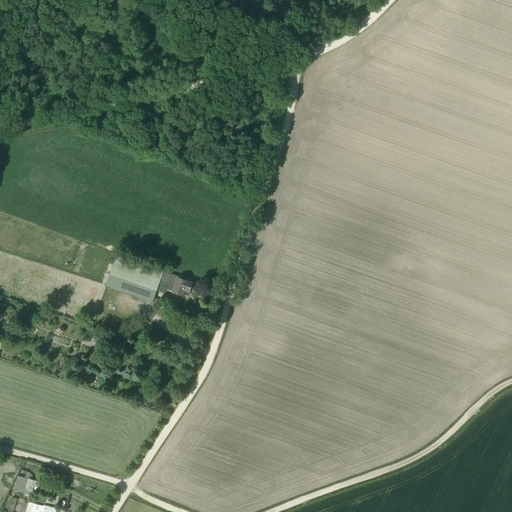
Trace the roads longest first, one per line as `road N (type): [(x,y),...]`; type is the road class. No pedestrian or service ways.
road 1 (track): [(129,486),(219,332),(295,63)]
road 2 (track): [(0,128),(295,63)]
road 3 (track): [(271,511),(417,457),(511,381)]
road 4 (track): [(0,450),(129,486)]
